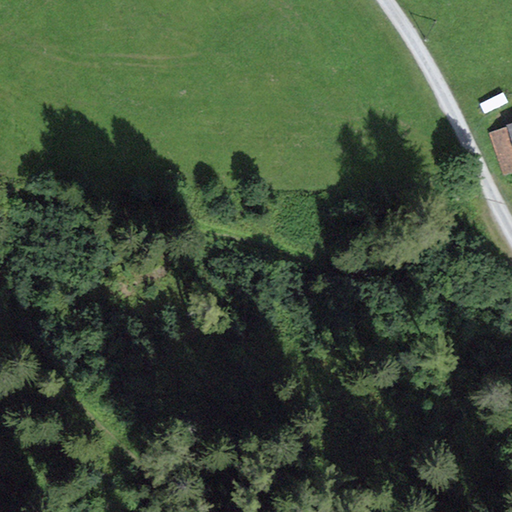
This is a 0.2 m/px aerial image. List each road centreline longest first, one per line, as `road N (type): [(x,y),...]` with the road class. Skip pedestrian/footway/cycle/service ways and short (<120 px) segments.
road 1 (track): [(0,5),(46,61),(91,83),(356,146),(465,138)]
road 2 (residential): [(383,0),(427,65),(511,230)]
